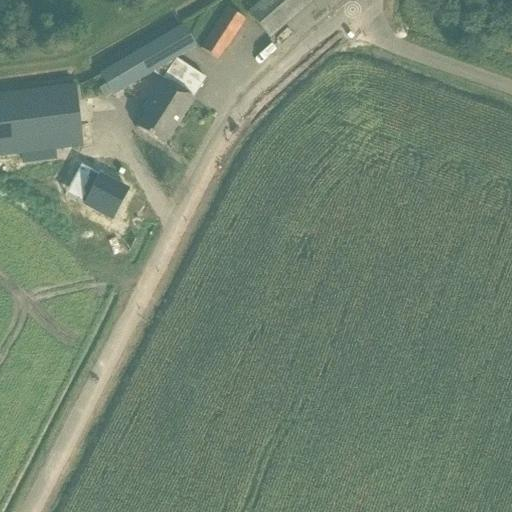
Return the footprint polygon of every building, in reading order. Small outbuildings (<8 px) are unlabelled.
[(268,39),(311,0),(263,0),(247,15),(268,39)] [(226,10),(200,50),(216,61),(243,21),(226,10)] [(99,76),(105,86),(98,90),(105,101),(151,74),(161,80),(141,111),(146,114),(136,130),(161,146),(204,80),(174,61),(194,49),(182,28),(99,76)] [(74,87),(54,90),(0,96),(0,157),(82,147),(74,87)] [(80,167),(72,181),(84,187),(76,203),(111,221),(127,191),(80,167)]
